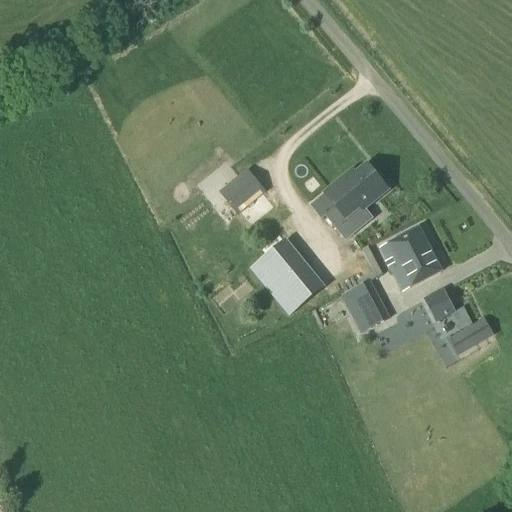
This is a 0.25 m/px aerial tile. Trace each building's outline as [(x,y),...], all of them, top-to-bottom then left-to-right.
[(311,118),(292,78),(258,94),(277,134),(311,118)] [(358,177),(354,172),(323,197),(335,212),(326,220),(348,245),(375,223),(368,215),(392,195),(370,167),(358,177)] [(237,218),(266,195),(247,172),(219,195),(237,218)] [(380,250),(391,272),(402,293),(441,273),(418,230),(380,250)] [(250,272),(269,295),(304,267),(285,243),(250,272)] [(343,295),(374,276),(361,254),(330,272),(343,295)] [(356,290),(341,298),(361,337),(389,321),(370,283),(356,290)] [(436,325),(455,315),(444,291),(425,301),(436,325)] [(471,299),(459,304),(463,316),(476,311),(471,299)] [(456,357),(492,335),(483,321),(447,343),(456,357)]
